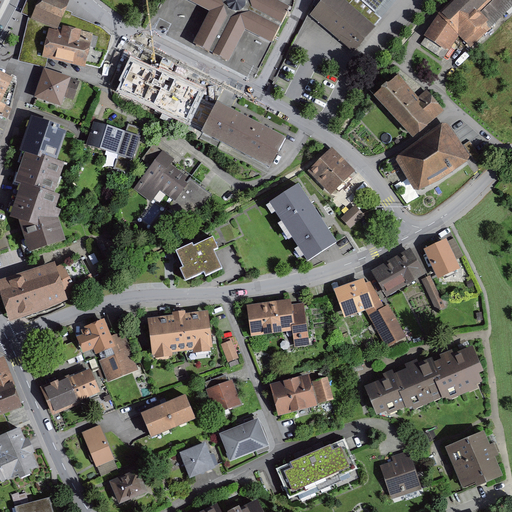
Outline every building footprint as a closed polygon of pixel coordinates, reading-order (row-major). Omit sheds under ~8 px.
[(73,0),(41,0),(33,22),(54,29),(62,32),(73,0)] [(186,0),(217,15),(201,47),(232,63),(248,30),(277,45),(294,11),(271,0),(186,0)] [(377,16),(390,0),(326,0),(312,17),(356,55),(384,22),(377,16)] [(511,0),(460,0),(442,17),(425,40),(451,57),(463,40),(470,46),(511,3),(511,0)] [(62,32),(54,29),(47,62),(91,70),(98,38),(62,32)] [(196,92),(136,64),(121,95),(182,124),(184,119),(193,99),(196,92)] [(81,84),(45,71),(35,100),(63,110),(68,98),(75,101),(81,84)] [(0,73),(0,118),(7,122),(14,108),(5,103),(16,82),(0,73)] [(380,97),(421,143),(439,130),(436,122),(446,112),(428,93),(420,100),(402,80),(380,97)] [(193,99),(184,119),(208,129),(218,110),(193,99)] [(204,136),(239,154),(253,123),(220,106),(218,110),(208,129),(204,136)] [(69,134),(33,122),(23,152),(28,154),(59,163),(69,134)] [(253,123),(239,154),(273,171),(288,140),(253,123)] [(139,138),(93,124),(86,148),(133,161),(139,138)] [(439,130),(421,143),(399,160),(421,196),(476,164),(451,126),(439,130)] [(471,142),(465,147),(476,164),(483,160),(471,142)] [(335,151),(311,175),(334,198),(358,175),(335,151)] [(67,166),(59,163),(28,154),(20,182),(26,183),(59,193),(67,166)] [(162,157),(135,190),(151,204),(162,191),(175,201),(190,180),(162,157)] [(212,196),(190,180),(175,201),(168,211),(190,227),(212,196)] [(59,193),(26,183),(16,216),(24,219),(33,252),(68,240),(59,217),(65,195),(59,193)] [(272,205),(292,234),(319,215),(299,186),(272,205)] [(355,207),(343,218),(354,230),(366,218),(355,207)] [(319,215),(292,234),(309,260),(337,242),(319,215)] [(197,245),(179,254),(186,269),(182,271),(188,283),(208,274),(210,278),(226,270),(217,252),(221,250),(217,240),(199,249),(197,245)] [(450,241),(427,251),(440,280),(463,270),(450,241)] [(409,244),(370,267),(389,299),(428,276),(409,244)] [(76,299),(62,263),(0,283),(0,285),(12,319),(76,299)] [(367,278),(337,290),(349,319),(368,311),(388,351),(408,341),(389,305),(382,310),(367,278)] [(423,281),(437,312),(445,309),(431,278),(423,281)] [(295,300),(250,307),(254,339),(293,333),(296,349),(311,346),(305,304),(296,306),(295,300)] [(211,312),(150,320),(154,358),(216,351),(211,312)] [(106,320),(76,332),(84,354),(95,350),(107,382),(138,370),(123,333),(113,337),(106,320)] [(233,342),(221,346),(227,366),(239,362),(233,342)] [(81,357),(75,343),(60,349),(66,364),(81,357)] [(474,349),(438,364),(452,398),(452,400),(489,385),(474,349)] [(0,360),(0,389),(16,383),(6,358),(0,360)] [(437,360),(401,375),(414,408),(415,412),(452,398),(438,364),(437,360)] [(93,371),(45,390),(57,418),(104,399),(93,371)] [(315,384),(312,375),(273,386),(281,417),(321,407),(315,384)] [(401,375),(370,387),(383,420),(414,408),(401,375)] [(328,380),(315,384),(321,407),(334,403),(328,380)] [(233,381),(207,392),(217,417),(243,407),(233,381)] [(16,383),(0,389),(0,418),(26,408),(16,383)] [(189,397),(143,416),(153,441),(199,422),(189,397)] [(257,418),(221,432),(231,457),(267,443),(257,418)] [(100,428),(82,436),(95,469),(114,461),(100,428)] [(24,431),(0,441),(0,444),(4,454),(0,455),(0,476),(4,485),(41,469),(24,431)] [(489,434),(451,449),(467,491),(506,476),(489,434)] [(204,442),(181,451),(190,475),(214,465),(204,442)] [(346,443),(278,471),(291,502),(361,473),(346,443)] [(411,457),(384,464),(394,499),(421,492),(411,457)] [(142,471),(111,482),(120,507),(151,496),(142,471)] [(16,507),(30,503),(27,491),(13,495),(16,507)] [(53,511),(51,500),(17,509),(17,511),(53,511)] [(266,511),(262,502),(243,511),(266,511)]
